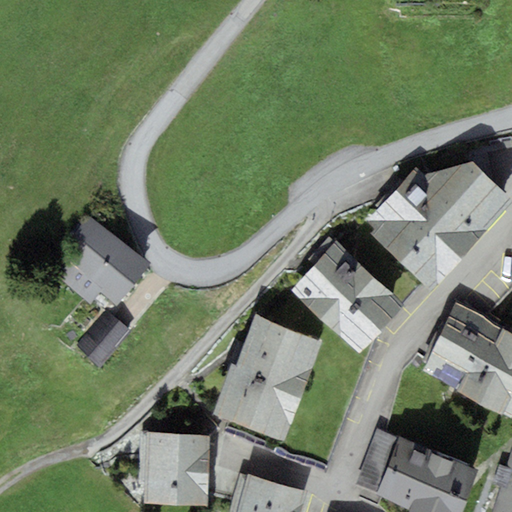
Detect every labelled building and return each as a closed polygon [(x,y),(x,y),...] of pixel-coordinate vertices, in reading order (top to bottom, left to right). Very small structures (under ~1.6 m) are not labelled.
[(416,168),(368,219),(375,227),(370,233),(432,291),(511,201),(474,162),(425,176),(416,168)] [(150,264),(87,215),(55,256),(66,265),(57,277),(92,304),(101,292),(118,305),(150,264)] [(315,264),(334,244),(328,238),(309,258),(315,264)] [(315,264),(291,289),(360,354),(406,306),(337,241),(334,244),(315,264)] [(483,316),(456,304),(421,369),(453,388),(510,417),(511,413),(511,335),(501,330),(483,316)] [(100,367),(129,330),(104,311),(75,348),(100,367)] [(285,442),(323,341),(256,316),(237,366),(232,364),(213,415),(285,442)] [(376,493),(398,437),(377,429),(355,485),(376,493)] [(207,507),(208,435),(145,434),(144,506),(207,507)] [(462,511),(479,469),(398,437),(376,493),(412,507),(409,511),(462,511)] [(511,511),(511,446),(506,467),(498,465),(493,483),(501,486),(493,511),(511,511)] [(301,511),(307,492),(241,474),(230,511),(301,511)]
